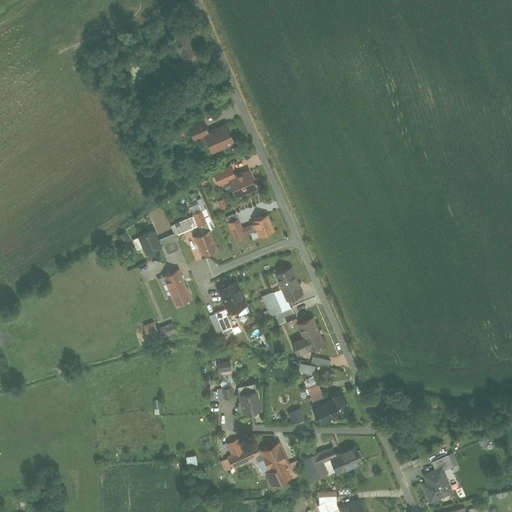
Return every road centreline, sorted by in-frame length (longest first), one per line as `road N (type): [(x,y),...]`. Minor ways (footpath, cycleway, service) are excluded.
road 1 (residential): [(299,240),(196,0)]
road 2 (residential): [(381,428),(299,240)]
road 3 (residential): [(381,428),(233,426)]
